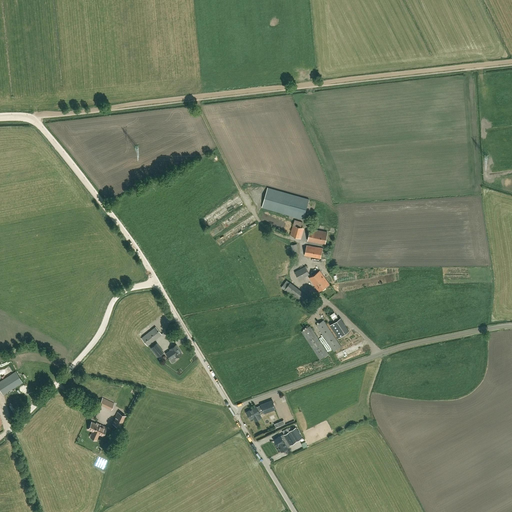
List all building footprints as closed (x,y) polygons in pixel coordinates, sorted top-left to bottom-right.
[(303,219),(309,199),(267,188),(262,207),(303,219)] [(301,238),(304,228),(301,227),(302,222),(294,220),(290,235),(301,238)] [(324,244),(327,232),(310,229),(308,240),(324,244)] [(320,259),(322,248),(306,245),(304,256),(320,259)] [(299,280),(309,274),(305,266),(295,272),(299,280)] [(318,291),(329,284),(320,270),(309,278),(318,291)] [(308,296),(290,282),(287,280),(281,287),(303,304),(308,296)] [(339,337),(349,330),(341,318),(330,324),(339,337)] [(334,351),(341,346),(324,320),(317,324),(334,351)] [(147,346),(161,334),(155,326),(141,338),(147,346)] [(321,359),(329,354),(310,326),(302,331),(321,359)] [(173,334),(178,339),(181,336),(176,331),(173,334)] [(163,351),(156,342),(150,347),(157,356),(163,351)] [(174,358),(176,357),(182,353),(176,344),(170,349),(171,350),(166,353),(170,359),(170,360),(171,363),(172,363),(175,361),(175,360),(174,358)] [(348,351),(337,354),(338,360),(349,357),(348,351)] [(0,390),(3,395),(22,382),(15,371),(0,380),(0,390)] [(15,392),(4,399),(8,405),(19,398),(15,392)] [(100,404),(103,405),(108,408),(111,409),(114,404),(111,402),(105,400),(102,398),(100,404)] [(261,405),(264,413),(276,408),(273,401),(261,405)] [(249,417),(250,418),(253,417),(255,420),(261,417),(259,413),(260,413),(256,407),(246,413),(247,414),(246,414),(249,418),(249,417)] [(116,418),(113,424),(120,427),(125,416),(118,412),(115,417),(116,418)] [(102,436),(104,433),(105,430),(106,427),(97,423),(96,424),(92,422),(88,430),(93,432),(91,434),(97,437),(98,434),(102,436)] [(290,431),(285,434),(283,435),(284,436),(284,437),(282,439),(284,442),(278,446),(281,451),(288,447),(287,446),(289,445),(302,437),(296,427),(290,431)] [(284,437),(284,436),(281,437),(280,435),(274,439),(276,443),(276,444),(277,445),(278,446),(284,442),(282,439),(284,437)]
